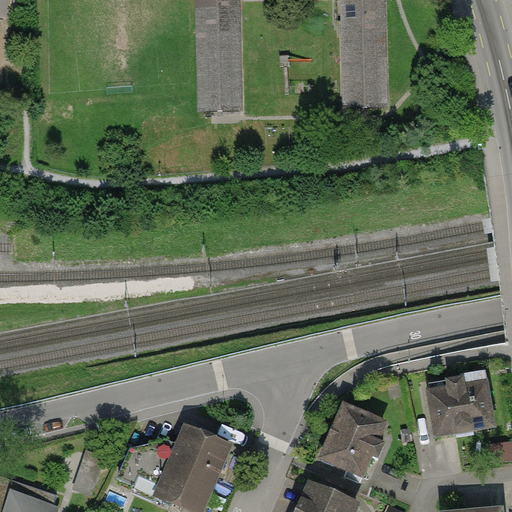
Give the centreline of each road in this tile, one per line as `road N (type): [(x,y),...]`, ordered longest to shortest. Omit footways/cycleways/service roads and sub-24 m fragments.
road 1 (residential): [(282,362),(0,423)]
road 2 (residential): [(511,311),(282,362)]
road 3 (residential): [(282,362),(286,416),(245,511)]
